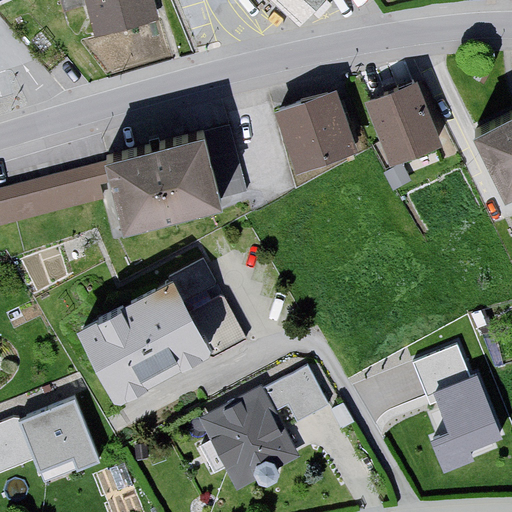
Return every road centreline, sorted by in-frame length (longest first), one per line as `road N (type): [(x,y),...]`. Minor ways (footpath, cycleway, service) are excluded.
road 1 (residential): [(511,25),(356,40),(262,60),(0,135)]
road 2 (unknown): [(262,60),(285,187)]
road 3 (unknown): [(356,40),(443,132)]
